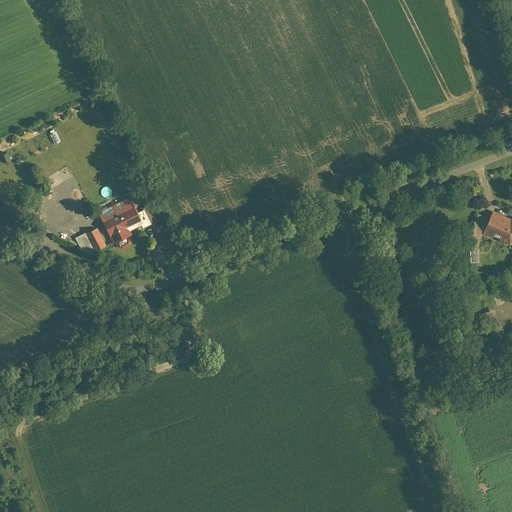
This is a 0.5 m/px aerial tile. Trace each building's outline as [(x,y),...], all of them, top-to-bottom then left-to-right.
[(131,199),(100,214),(113,242),(144,227),(131,199)] [(147,230),(160,224),(152,208),(139,214),(147,230)] [(511,218),(493,209),(482,234),(511,247),(511,218)] [(98,229),(75,238),(82,258),(106,249),(98,229)] [(478,263),(477,251),(469,251),(470,264),(478,263)] [(487,329),(498,325),(493,311),(482,314),(487,329)]
